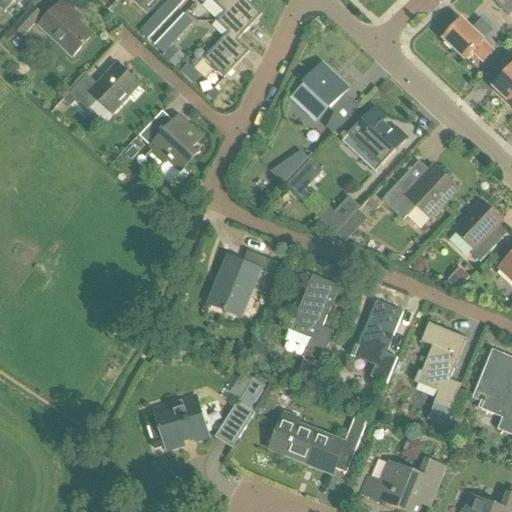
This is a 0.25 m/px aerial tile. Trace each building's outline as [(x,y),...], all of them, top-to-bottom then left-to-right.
[(0,0),(0,7),(6,14),(19,0),(0,0)] [(140,0),(151,10),(159,0),(140,0)] [(178,9),(169,0),(163,6),(172,15),(178,9)] [(181,0),(169,0),(178,9),(184,3),(181,0)] [(212,0),(225,12),(239,0),(212,0)] [(229,33),(240,41),(264,15),(248,0),(239,0),(225,12),(217,22),(229,33)] [(509,18),(511,14),(511,0),(492,0),(503,11),(509,18)] [(74,59),(94,37),(72,16),(75,13),(64,3),(41,27),(74,59)] [(24,39),(44,17),(34,6),(4,37),(9,43),(18,34),(24,39)] [(163,6),(157,13),(167,21),(172,15),(163,6)] [(167,21),(157,13),(151,19),(161,28),(167,21)] [(188,29),(194,23),(185,14),(179,20),(188,29)] [(151,19),(145,25),(155,34),(161,28),(151,19)] [(188,29),(179,20),(173,27),(182,36),(188,29)] [(484,63),(495,51),(462,20),(443,40),(465,61),(473,53),(484,63)] [(145,25),(139,32),(149,40),(155,34),(145,25)] [(167,33),(176,42),(182,36),(173,27),(167,33)] [(161,39),(170,48),(176,42),(167,33),(161,39)] [(252,53),(240,41),(229,33),(204,60),(226,80),(252,53)] [(161,39),(155,46),(164,55),(170,48),(161,39)] [(176,69),(186,58),(174,46),(163,58),(176,69)] [(141,87),(119,66),(100,86),(89,77),(72,95),(90,112),(99,103),(114,116),(141,87)] [(346,105),(341,101),(347,94),(319,68),(304,84),(308,88),(297,99),(317,119),(328,107),(335,113),(327,129),(334,136),(360,108),(351,99),(346,105)] [(511,69),(497,84),(495,87),(511,104),(511,102),(511,69)] [(374,110),(350,136),(383,167),(408,141),(394,129),(392,132),(383,123),(385,120),(374,110)] [(176,126),(164,114),(141,139),(153,150),(143,160),(153,169),(162,169),(162,178),(175,191),(189,176),(184,172),(199,156),(193,150),(203,140),(182,120),(176,126)] [(131,162),(139,155),(133,149),(125,157),(131,162)] [(305,205),(315,194),(309,189),(323,173),(310,161),(286,187),(305,205)] [(295,174),(284,164),(270,173),(284,186),(295,174)] [(460,190),(435,167),(419,184),(408,174),(383,201),(404,221),(418,206),(433,220),(460,190)] [(336,234),(360,207),(349,197),(335,213),(329,208),(319,218),(336,234)] [(482,263),(498,245),(489,237),(504,222),(484,203),(457,232),(476,250),(472,254),(482,263)] [(257,238),(253,247),(273,255),(277,246),(257,238)] [(271,277),(276,264),(248,252),(243,264),(228,258),(208,305),(239,318),(258,272),(271,277)] [(511,256),(501,269),(511,279),(511,309),(511,310),(511,256)] [(322,327),(339,288),(312,277),(293,321),(291,320),(286,330),(310,340),(305,352),(322,359),(333,332),(322,327)] [(386,354),(402,314),(376,303),(358,348),(355,347),(351,358),(375,368),(370,379),(386,386),(397,359),(386,354)] [(449,381),(465,341),(439,330),(429,326),(422,343),(432,347),(420,375),(417,373),(413,384),(437,394),(433,406),(428,421),(444,427),(450,413),(449,413),(460,385),(449,381)] [(239,347),(231,361),(243,368),(251,353),(239,347)] [(511,438),(511,360),(503,357),(492,352),(473,400),(481,404),(478,411),(502,421),(497,433),(511,438)] [(308,385),(316,366),(305,362),(297,380),(308,385)] [(239,400),(215,438),(233,450),(256,414),(253,409),(266,387),(254,379),(252,383),(241,376),(230,394),(239,400)] [(155,415),(145,418),(155,451),(166,448),(167,451),(185,446),(183,442),(193,438),(195,442),(209,438),(197,398),(196,396),(153,410),(154,412),(155,415)] [(344,446),(298,428),(299,425),(284,418),(271,450),(271,451),(272,449),(287,455),(286,458),(332,476),(341,453),(352,457),(364,428),(353,424),(344,446)] [(428,509),(443,471),(426,464),(420,478),(388,466),(381,483),(369,478),(361,497),(383,505),(382,507),(384,510),(388,511),(395,511),(396,511),(399,511),(411,511),(415,504),(428,509)] [(511,511),(511,488),(510,487),(501,510),(469,498),(463,511),(511,511)]
